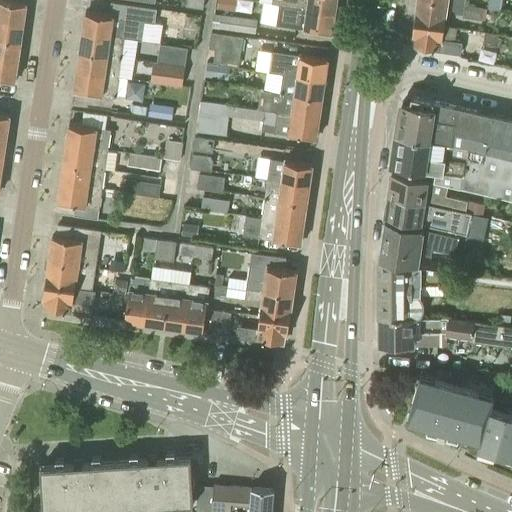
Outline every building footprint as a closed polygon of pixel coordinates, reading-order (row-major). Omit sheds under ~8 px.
[(0,0),(0,18),(23,22),(26,3),(11,1),(11,0),(0,0)] [(156,7),(111,0),(109,15),(85,12),(83,30),(125,37),(139,39),(142,20),(155,22),(156,7)] [(336,0),(272,0),(272,2),(281,4),(335,11),(336,0)] [(483,8),(466,6),(426,0),(417,0),(414,23),(444,27),(446,12),(463,14),(463,16),(481,19),(483,8)] [(500,10),(501,0),(489,0),(488,8),(500,10)] [(335,11),(281,4),(278,24),(332,32),(335,11)] [(255,32),(257,19),(220,14),(218,27),(255,32)] [(23,22),(0,18),(0,38),(21,41),(23,22)] [(457,29),(444,27),(414,23),(412,36),(415,37),(414,46),(460,52),(461,42),(455,41),(457,29)] [(125,37),(83,30),(80,49),(122,56),(125,37)] [(239,66),(244,35),(212,30),(210,47),(216,48),(213,62),(239,66)] [(498,34),(485,32),(483,44),(496,45),(498,34)] [(21,41),(0,38),(0,57),(18,60),(21,41)] [(161,42),(158,61),(186,65),(188,46),(161,42)] [(122,56),(80,49),(77,68),(119,75),(122,56)] [(269,71),(283,73),(325,79),(328,60),(271,51),(269,71)] [(18,60),(0,57),(0,78),(15,81),(18,60)] [(186,65),(158,61),(154,60),(151,81),(183,85),(186,65)] [(227,79),(230,66),(208,62),(206,75),(227,79)] [(119,75),(77,68),(74,89),(116,96),(119,75)] [(325,79),(283,73),(280,92),(322,98),(325,79)] [(148,84),(134,81),(131,94),(144,97),(148,84)] [(322,98),(280,92),(277,111),(319,118),(322,98)] [(403,101),(398,132),(428,137),(434,100),(412,95),(411,98),(406,102),(403,101)] [(229,115),(230,105),(201,100),(196,130),(227,134),(229,115)] [(511,117),(434,100),(428,137),(468,143),(466,148),(511,157),(511,117)] [(174,106),(162,104),(160,117),(172,118),(174,106)] [(248,107),(247,117),(264,120),(262,129),(316,137),(319,118),(277,111),(248,107)] [(0,134),(7,135),(10,114),(0,113),(0,134)] [(69,124),(66,144),(108,150),(111,130),(69,124)] [(468,143),(428,137),(398,132),(393,164),(438,172),(437,181),(451,184),(511,198),(511,157),(466,148),(468,143)] [(213,152),(215,137),(195,135),(193,149),(213,152)] [(180,160),(183,141),(168,139),(165,158),(180,160)] [(108,150),(66,144),(63,164),(105,169),(108,150)] [(160,170),(162,157),(129,152),(127,165),(160,170)] [(212,170),(213,159),(211,155),(194,152),(192,167),(212,170)] [(270,159),(267,179),(309,186),(312,165),(270,159)] [(105,169),(63,164),(60,181),(103,188),(105,169)] [(451,184),(437,181),(392,171),(389,193),(463,210),(466,211),(469,200),(448,195),(451,184)] [(223,191),(226,177),(200,173),(198,187),(223,191)] [(124,192),(136,194),(159,197),(161,183),(126,179),(124,192)] [(309,186),(267,179),(264,199),(306,205),(309,186)] [(103,188),(60,181),(57,202),(100,208),(103,188)] [(463,210),(389,193),(386,215),(421,223),(423,212),(461,221),(463,210)] [(228,211),(229,198),(204,195),(202,209),(228,211)] [(306,205),(264,199),(261,218),(304,224),(306,205)] [(483,215),(486,204),(469,200),(466,211),(470,212),(483,215)] [(304,224),(261,218),(247,215),(243,235),(301,243),(304,224)] [(379,260),(414,265),(416,253),(430,254),(431,247),(454,253),(458,237),(386,219),(379,260)] [(182,235),(197,237),(199,223),(184,221),(182,235)] [(48,260),(96,267),(101,230),(58,224),(56,236),(52,235),(48,260)] [(156,249),(158,238),(145,236),(143,248),(156,249)] [(177,241),(158,238),(156,249),(155,258),(174,261),(177,241)] [(181,253),(194,255),(196,244),(182,242),(181,253)] [(196,244),(194,255),(211,258),(213,247),(196,244)] [(246,289),(293,296),(297,271),(285,269),(287,257),(252,252),(246,289)] [(96,267),(48,260),(45,283),(93,290),(96,267)] [(414,265),(379,260),(380,315),(417,316),(421,312),(423,308),(424,302),(421,298),(417,295),(417,283),(443,283),(445,269),(414,265)] [(192,280),(194,269),(157,262),(155,273),(192,280)] [(218,273),(216,284),(223,285),(225,274),(218,273)] [(125,319),(145,322),(151,277),(131,274),(125,319)] [(151,277),(145,322),(164,325),(171,280),(151,277)] [(126,293),(128,280),(116,278),(114,291),(126,293)] [(171,280),(164,325),(183,328),(190,283),(171,280)] [(95,290),(93,290),(45,283),(43,298),(46,299),(45,308),(91,314),(92,304),(95,290)] [(190,283),(183,328),(203,331),(206,309),(209,286),(190,283)] [(227,299),(229,286),(223,285),(216,284),(215,297),(227,299)] [(258,314),(289,320),(293,296),(246,289),(244,289),(243,297),(260,300),(258,314)] [(125,309),(127,295),(115,293),(113,308),(125,309)] [(206,309),(203,331),(228,334),(231,313),(206,309)] [(289,320),(258,314),(256,329),(238,326),(237,336),(283,343),(285,334),(287,334),(289,320)] [(417,316),(380,315),(380,345),(444,346),(444,335),(472,339),(472,341),(511,345),(511,325),(447,317),(446,316),(417,316)] [(499,323),(510,325),(511,316),(500,315),(499,323)] [(450,431),(480,439),(481,440),(490,408),(493,395),(491,395),(490,398),(478,395),(479,391),(435,379),(434,382),(421,379),(422,375),(420,374),(408,419),(439,428),(438,430),(450,433),(450,431)] [(481,440),(480,439),(478,447),(496,452),(507,413),(490,408),(481,440)] [(511,414),(507,413),(496,452),(511,456),(511,414)] [(149,459),(116,461),(118,502),(119,502),(132,502),(133,506),(178,503),(178,499),(191,498),(191,503),(193,503),(190,456),(157,458),(157,456),(148,456),(149,459)] [(119,507),(119,502),(118,502),(116,461),(83,463),(83,460),(74,461),(74,463),(41,465),(43,511),(45,511),(45,507),(58,506),(58,511),(104,508),(104,503),(117,502),(117,507),(119,507)] [(272,511),(274,488),(214,483),(212,509),(227,510),(227,505),(231,505),(230,511),(272,511)]
